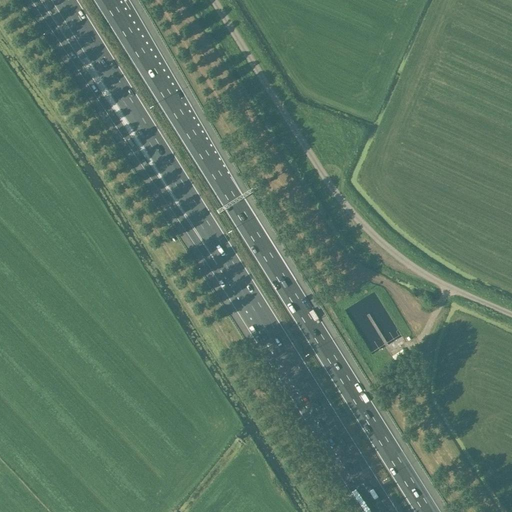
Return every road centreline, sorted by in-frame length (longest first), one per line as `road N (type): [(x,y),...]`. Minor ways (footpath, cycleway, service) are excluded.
road 1 (motorway): [(427,511),(107,0)]
road 2 (unclassified): [(439,293),(355,231),(202,0)]
road 3 (motorway): [(34,0),(173,206),(223,255)]
road 4 (motorway): [(223,255),(384,511)]
road 5 (motorway): [(63,0),(223,255)]
road 6 (unclassified): [(483,511),(420,405),(439,293)]
